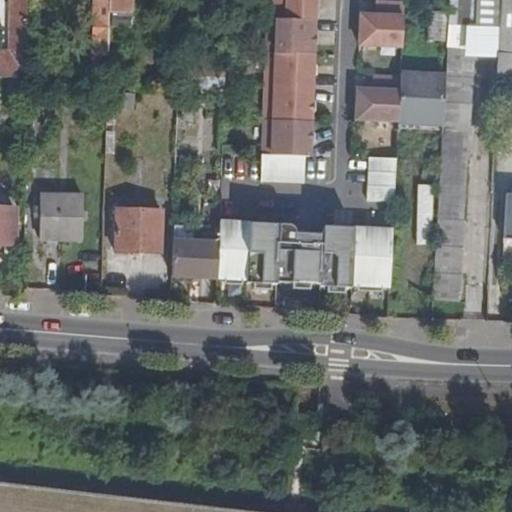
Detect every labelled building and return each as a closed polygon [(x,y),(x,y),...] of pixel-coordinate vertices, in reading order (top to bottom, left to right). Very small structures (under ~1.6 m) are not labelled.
[(0,54),(0,76),(27,76),(28,0),(12,0),(12,55),(0,54)] [(111,0),(111,4),(111,13),(133,13),(133,0),(111,0)] [(268,0),(267,35),(315,37),(316,8),(313,8),(313,3),(317,3),(316,0),(268,0)] [(377,0),(376,14),(362,13),(361,24),(404,26),(405,15),(406,1),(391,0),(377,0)] [(451,25),(501,28),(502,0),(451,0),(451,16),(451,25)] [(502,0),(501,28),(498,88),(511,89),(511,0),(502,0)] [(111,13),(111,4),(96,4),(94,57),(110,57),(111,13)] [(449,46),(451,25),(451,16),(431,15),(430,45),(449,46)] [(404,26),(361,24),(360,40),(360,44),(403,46),(404,26)] [(315,37),(267,35),(262,184),(305,185),(306,158),(309,159),(310,143),(309,143),(309,136),(311,135),(312,113),(310,112),(310,105),(312,105),(314,76),(311,75),(311,69),(314,67),(315,47),(312,47),(312,40),(315,38),(315,37)] [(475,52),(449,50),(447,77),(473,78),(475,52)] [(226,67),(181,66),(180,79),(226,80),(226,67)] [(444,128),(447,78),(402,75),(402,79),(399,123),(399,125),(444,128)] [(399,123),(402,79),(373,78),(373,92),(358,92),(357,122),(399,123)] [(473,79),(447,78),(444,128),(444,132),(470,133),(473,79)] [(444,133),(438,222),(464,223),(470,134),(444,133)] [(369,202),(395,204),(398,161),(371,159),(369,202)] [(0,212),(0,256),(5,257),(6,247),(13,247),(14,213),(0,212)] [(81,257),(82,213),(39,212),(38,255),(81,257)] [(162,255),(163,214),(117,212),(116,253),(162,255)] [(438,222),(434,303),(460,304),(465,224),(438,222)] [(219,246),(218,281),(225,281),(243,282),(247,282),(247,285),(254,286),(272,287),(278,287),(278,285),(293,285),(300,286),(304,286),(305,254),(303,254),(301,254),(302,246),(302,242),(296,242),(296,234),(295,232),(294,230),(292,228),(289,227),(250,225),(250,232),(236,232),(236,225),(220,224),(219,246)] [(384,288),(391,289),(394,232),(382,232),(381,235),(367,234),(367,231),(355,231),(355,234),(352,234),(349,290),(352,290),(352,287),(366,287),(384,288)] [(346,290),(349,290),(352,234),(324,233),(324,246),(323,254),(305,254),(304,286),(311,286),(322,286),(322,289),(328,289),(346,290)] [(173,244),(172,278),(218,281),(219,246),(173,244)] [(323,254),(324,246),(306,246),(305,254),(323,254)]
